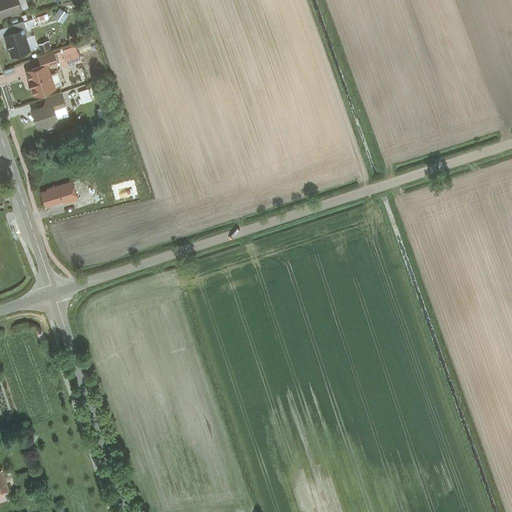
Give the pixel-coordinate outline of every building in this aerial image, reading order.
[(24,8),(21,0),(0,0),(0,14),(0,16),(24,8)] [(64,22),(70,12),(61,6),(54,16),(64,22)] [(33,48),(25,26),(4,33),(12,55),(33,48)] [(44,50),(51,46),(48,40),(40,44),(44,50)] [(58,61),(54,50),(38,56),(41,65),(26,70),(35,95),(57,88),(49,64),(58,61)] [(90,88),(80,91),(83,102),(93,99),(90,88)] [(63,91),(47,97),(45,104),(33,109),(39,126),(61,118),(58,110),(68,106),(63,91)] [(49,189),(42,191),(46,205),(62,200),(63,202),(70,200),(71,202),(81,199),(75,178),(48,187),(49,189)] [(0,463),(0,491),(10,489),(3,468),(2,469),(0,463)]
